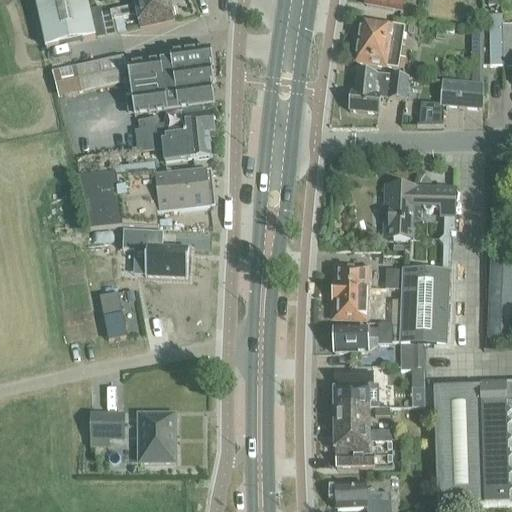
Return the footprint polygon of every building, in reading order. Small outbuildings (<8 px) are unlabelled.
[(95,37),(89,11),(86,0),(35,0),(46,50),(95,40),(95,37)] [(168,0),(167,0),(135,7),(102,14),(106,35),(117,32),(115,24),(138,19),(140,30),(173,22),(168,0)] [(367,0),(366,6),(401,12),(403,0),(367,0)] [(106,35),(102,14),(101,9),(89,11),(95,37),(106,35)] [(489,28),(489,68),(502,68),(502,27),(502,16),(489,16),(489,28)] [(385,68),(403,71),(404,61),(399,60),(404,29),(392,27),(362,23),(356,64),(385,68)] [(511,26),(502,27),(502,68),(511,67),(511,26)] [(447,28),(445,35),(454,37),(455,29),(447,28)] [(134,118),(136,118),(214,107),(212,88),(214,88),(212,70),(214,69),(211,51),(170,57),(171,63),(127,69),(134,118)] [(122,59),(54,74),(59,100),(123,85),(128,84),(122,59)] [(405,102),(407,81),(392,79),(392,78),(357,74),(355,95),(351,95),(349,113),(378,116),(381,94),(389,95),(389,100),(405,102)] [(442,108),(483,112),(483,89),(443,84),(440,108),(442,108)] [(419,126),(416,126),(416,128),(443,128),(443,126),(440,126),(442,108),(440,108),(421,106),(419,126)] [(164,164),(179,162),(211,159),(208,135),(214,134),(212,114),(203,115),(202,110),(164,115),(165,127),(135,133),(138,159),(163,156),(164,164)] [(116,175),(78,180),(87,234),(121,228),(140,229),(158,231),(156,216),(159,216),(210,210),(206,173),(157,179),(156,174),(116,179),(116,175)] [(390,188),(388,241),(412,242),(414,210),(441,211),(441,218),(445,219),(455,219),(456,190),(390,188)] [(454,233),(455,219),(445,219),(444,237),(439,243),(444,249),(443,273),(449,273),(450,234),(455,234),(455,233),(454,233)] [(119,233),(118,253),(146,254),(145,279),(187,281),(188,265),(188,251),(162,250),(163,235),(119,233)] [(511,341),(511,258),(490,258),(487,341),(511,341)] [(333,321),(369,323),(371,271),(335,269),(335,287),(334,287),(333,304),(334,304),(333,321)] [(402,292),(403,273),(386,272),(385,291),(402,292)] [(449,273),(443,273),(404,272),(401,346),(409,346),(425,347),(447,348),(449,273)] [(133,293),(127,294),(128,303),(135,302),(133,293)] [(124,304),(107,308),(115,351),(133,347),(124,304)] [(400,345),(401,309),(393,309),(392,326),(394,345),(400,345)] [(378,341),(378,348),(392,347),(392,326),(378,326),(378,331),(369,332),(334,333),(334,356),(369,355),(369,341),(378,341)] [(425,347),(409,346),(409,370),(425,370),(425,347)] [(336,411),(370,410),(375,410),(379,410),(378,386),(373,386),(373,375),(335,375),(336,411)] [(511,384),(504,384),(504,388),(433,391),(433,409),(437,509),(511,506),(511,384)] [(412,392),(412,410),(424,409),(424,391),(412,392)] [(433,391),(424,391),(424,409),(433,409),(433,391)] [(336,434),(371,434),(371,433),(370,410),(336,411),(336,434)] [(379,410),(375,410),(375,419),(389,419),(389,410),(385,410),(379,410)] [(139,466),(175,465),(175,417),(139,418),(139,466)] [(123,418),(91,418),(91,441),(108,441),(123,441),(123,418)] [(375,469),(375,456),(369,456),(368,453),(371,452),(371,445),(385,444),(385,432),(371,433),(371,434),(336,434),(337,458),(339,458),(339,470),(353,470),(353,469),(375,469)] [(340,511),(368,511),(367,511),(391,511),(391,495),(367,497),(367,486),(336,488),(336,511),(340,511)]
